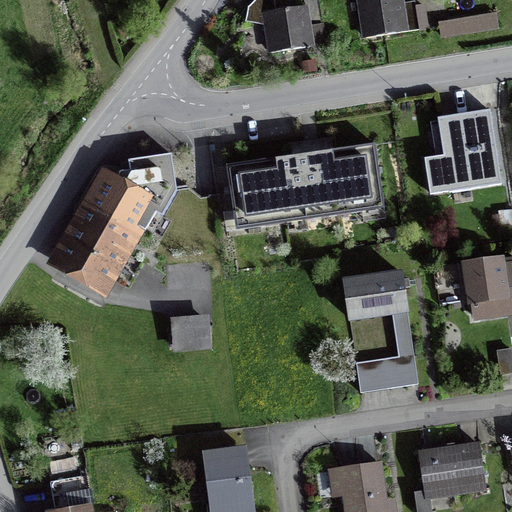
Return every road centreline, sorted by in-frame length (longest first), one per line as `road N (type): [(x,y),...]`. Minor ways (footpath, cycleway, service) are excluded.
road 1 (residential): [(146,81),(197,107),(511,61)]
road 2 (residential): [(511,405),(300,446),(288,459),(294,511)]
road 3 (residential): [(0,285),(146,81)]
